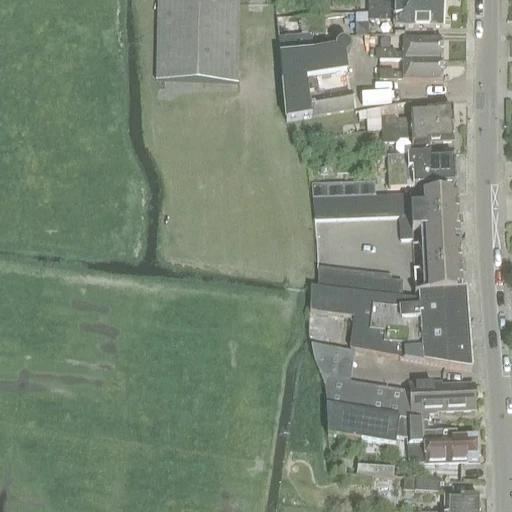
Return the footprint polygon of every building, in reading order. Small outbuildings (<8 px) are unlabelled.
[(238,0),(157,0),(156,82),(238,83),(238,0)] [(368,12),(443,13),(442,0),(393,0),(394,5),(368,5),(368,12)] [(442,31),(443,13),(368,12),(368,24),(394,23),(394,30),(442,31)] [(403,63),(443,63),(443,42),(403,41),(403,52),(391,52),(381,52),(381,62),(403,61),(403,63)] [(381,52),(391,52),(391,42),(381,42),(381,52)] [(351,95),(350,95),(348,77),(337,78),(336,72),(347,70),(345,59),(346,59),(348,59),(349,58),(350,57),(351,56),(352,55),(352,53),(352,51),(352,50),(352,49),(351,47),(350,46),(348,45),(347,45),(346,44),(344,44),(343,45),(341,45),(340,46),(339,47),(338,49),(337,50),(337,51),(337,53),(338,54),(318,57),(303,59),(283,62),(288,118),(311,114),(313,120),(354,112),(351,95)] [(443,85),(443,63),(403,63),(403,73),(380,73),(380,84),(403,84),(443,85)] [(424,130),(454,129),(453,113),(410,114),(410,123),(398,124),(392,120),(380,121),(381,134),(424,133),(424,130)] [(454,146),(454,129),(424,130),(424,133),(381,134),(381,147),(395,147),(398,144),(410,143),(410,151),(430,150),(430,147),(454,146)] [(456,187),(455,162),(429,163),(429,158),(387,159),(387,174),(402,173),(403,189),(456,187)] [(349,188),(349,199),(362,199),(362,187),(349,188)] [(335,188),(324,188),(324,200),(336,200),(335,188)] [(465,295),(461,296),(455,197),(408,198),(396,199),(398,221),(419,220),(420,243),(423,299),(465,297),(465,295)] [(367,222),(377,222),(375,199),(369,200),(365,200),(367,222)] [(388,222),(386,199),(375,199),(377,222),(388,222)] [(388,222),(398,221),(396,199),(390,199),(386,199),(388,222)] [(345,223),(356,223),(354,200),(344,201),(345,223)] [(367,222),(365,200),(354,200),(356,223),(367,222)] [(325,224),(335,224),(333,201),(323,202),(325,224)] [(345,223),(344,201),(333,201),(335,224),(345,223)] [(323,202),(312,202),(314,225),(325,224),(323,202)] [(420,243),(419,220),(398,221),(400,244),(420,243)] [(318,290),(328,291),(331,272),(320,271),(318,290)] [(341,273),(331,272),(328,291),(339,292),(341,273)] [(351,274),(341,273),(339,292),(349,294),(351,274)] [(361,275),(351,274),(349,294),(359,295),(361,275)] [(371,276),(361,275),(359,295),(369,296),(371,276)] [(382,277),(371,276),(369,296),(379,297),(382,277)] [(392,279),(382,277),(379,297),(390,298),(391,283),(392,279)] [(390,298),(403,299),(403,284),(391,283),(390,298)] [(419,302),(310,290),(309,316),(355,322),(351,352),(398,362),(424,367),(471,375),(467,316),(465,297),(423,299),(419,299),(419,302)] [(380,418),(410,424),(427,425),(427,416),(474,415),(473,389),(441,390),(441,385),(409,386),(409,396),(350,386),(355,358),(312,350),(315,364),(328,389),(326,410),(380,418)] [(380,418),(326,410),(328,439),(394,449),(396,441),(406,443),(407,448),(408,448),(408,468),(477,467),(476,441),(458,441),(458,433),(439,433),(439,435),(427,435),(427,425),(410,424),(380,418)] [(358,467),(358,476),(394,477),(394,467),(358,467)] [(439,496),(440,485),(405,483),(404,493),(439,496)] [(480,511),(480,507),(478,505),(478,501),(455,500),(455,498),(443,498),(443,511),(480,511)]
